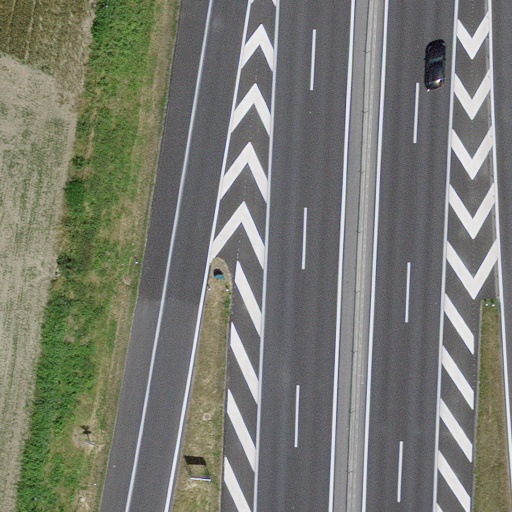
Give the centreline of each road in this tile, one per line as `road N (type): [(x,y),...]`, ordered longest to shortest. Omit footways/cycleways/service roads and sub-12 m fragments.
road 1 (motorway): [(228,0),(148,511)]
road 2 (motorway): [(316,0),(293,511)]
road 3 (motorway): [(398,511),(421,0)]
